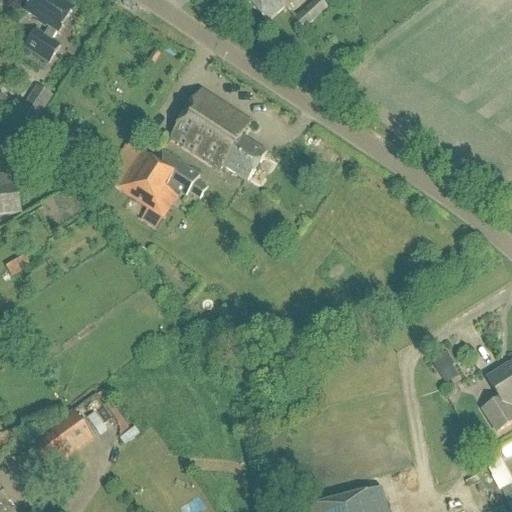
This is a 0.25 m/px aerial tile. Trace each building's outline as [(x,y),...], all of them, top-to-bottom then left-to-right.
[(60,33),(76,9),(61,0),(34,0),(27,12),(60,33)] [(289,16),(306,0),(245,0),(267,26),(284,10),(289,16)] [(329,12),(319,0),(295,22),(305,33),(329,12)] [(27,48),(51,63),(62,46),(38,31),(27,48)] [(0,55),(0,83),(11,92),(24,76),(0,55)] [(54,100),(38,89),(13,127),(29,138),(54,100)] [(249,184),(269,155),(243,138),(252,123),(205,91),(172,139),(222,173),(225,168),(249,184)] [(0,99),(0,114),(6,120),(15,109),(2,98),(0,100),(0,99)] [(157,231),(178,198),(165,189),(167,186),(187,199),(190,194),(201,201),(208,191),(198,184),(201,179),(164,153),(158,163),(130,145),(105,183),(130,199),(124,209),(157,231)] [(0,178),(0,220),(23,218),(18,176),(0,178)] [(2,273),(8,284),(32,269),(25,259),(2,273)] [(210,307),(216,292),(204,288),(199,302),(210,307)] [(446,354),(431,363),(439,375),(453,366),(446,354)] [(511,412),(509,407),(511,404),(511,363),(488,379),(500,399),(483,410),(497,433),(511,424),(511,412)] [(73,414),(30,446),(52,474),(94,443),(73,414)] [(0,441),(0,460),(9,454),(0,442),(0,441)] [(496,461),(489,465),(501,487),(508,484),(496,461)] [(15,511),(0,489),(0,511),(15,511)] [(308,511),(388,511),(383,491),(368,495),(367,494),(318,507),(318,508),(312,510),(312,511),(308,511)]
